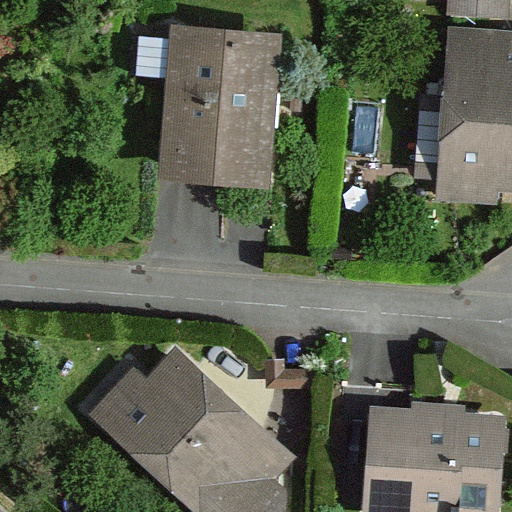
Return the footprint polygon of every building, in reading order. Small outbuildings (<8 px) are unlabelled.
[(509,0),(456,0),(455,12),(508,15),(509,0)] [(511,40),(465,36),(460,98),(441,97),(432,105),(426,163),(434,173),(455,175),(455,176),(511,181),(511,40)] [(179,85),(172,174),(269,178),(278,48),(182,43),(182,45),(142,42),(139,82),(179,85)] [(498,181),(460,178),(459,199),(497,201),(498,181)] [(286,457),(178,362),(147,396),(119,426),(213,511),(281,511),(284,503),(263,484),(286,457)] [(119,426),(147,396),(133,385),(106,414),(119,426)] [(414,415),(462,419),(463,406),(415,403),(414,415)] [(494,508),(503,422),(462,419),(414,415),(378,412),(367,510),(389,511),(463,511),(465,505),(494,508)]
